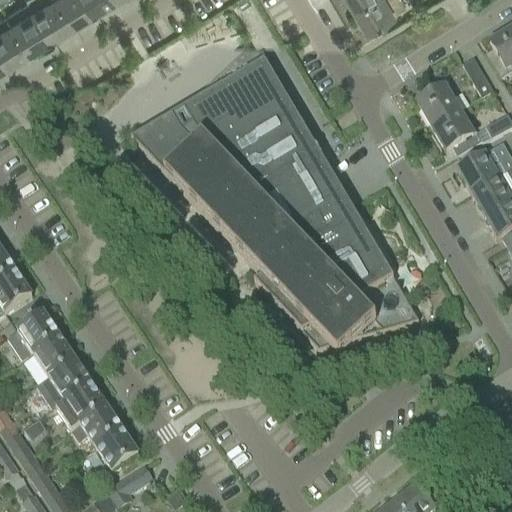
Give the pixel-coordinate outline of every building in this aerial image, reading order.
[(33,0),(30,2),(34,10),(51,37),(73,24),(58,0),(33,0)] [(58,0),(73,24),(94,11),(87,0),(58,0)] [(87,0),(94,11),(112,0),(87,0)] [(365,0),(355,6),(369,28),(406,6),(402,0),(365,0)] [(30,2),(8,16),(29,51),(51,37),(34,10),(30,2)] [(0,20),(0,52),(7,64),(8,63),(10,67),(22,60),(19,56),(29,51),(8,16),(0,20)] [(511,35),(489,50),(494,59),(487,64),(500,84),(511,76),(511,35)] [(131,148),(243,266),(262,285),(254,290),(308,347),(318,357),(327,355),(338,366),(359,345),(363,344),(363,343),(381,337),(382,338),(387,337),(417,328),(412,320),(410,316),(408,312),(406,309),(397,295),(398,295),(393,286),(392,284),(391,284),(383,270),(350,215),(350,214),(348,212),(341,200),(324,172),(325,172),(327,170),(328,169),(326,167),(316,150),(256,48),(241,62),(221,81),(222,82),(229,94),(231,96),(231,97),(187,123),(185,120),(183,117),(162,130),(148,138),(131,148)] [(481,104),(492,97),(472,65),(461,71),(481,104)] [(431,134),(458,118),(451,106),(454,104),(442,83),(417,98),(422,106),(416,109),(431,134)] [(466,130),(458,118),(431,134),(446,158),(455,153),(459,161),(480,148),(468,129),(466,130)] [(491,145),(511,133),(511,130),(508,122),(485,133),(491,145)] [(484,160),(456,176),(457,178),(458,178),(462,186),(464,189),(464,190),(470,200),(511,175),(511,168),(502,150),(484,160)] [(511,175),(470,200),(476,210),(476,209),(478,213),(481,218),(483,221),(482,221),(484,224),(483,225),(485,229),(486,228),(488,232),(487,232),(489,236),(490,236),(496,246),(501,244),(511,237),(511,175)] [(511,237),(501,244),(506,254),(511,250),(511,237)] [(0,288),(15,279),(0,256),(0,288)] [(5,321),(14,314),(31,303),(15,279),(0,288),(0,322),(4,320),(5,321)] [(51,331),(43,320),(6,345),(22,369),(32,362),(59,344),(58,342),(60,341),(53,330),(51,331)] [(48,385),(75,367),(59,344),(32,362),(48,385)] [(90,391),(75,367),(48,385),(36,393),(51,416),(55,414),(64,408),(90,391)] [(71,437),(106,414),(90,391),(64,408),(55,414),(71,437)] [(95,455),(122,437),(106,414),(71,437),(78,448),(87,443),(95,455)] [(511,424),(491,437),(509,468),(511,473),(511,424)] [(0,441),(4,448),(18,439),(10,428),(0,435),(0,441)] [(111,479),(121,472),(138,461),(122,437),(95,455),(111,479)] [(20,471),(34,462),(18,439),(4,448),(20,471)] [(6,461),(0,464),(0,477),(12,470),(6,461)] [(29,484),(42,475),(34,462),(20,471),(29,484)] [(0,479),(5,487),(18,478),(12,470),(0,477),(0,479)] [(143,474),(121,488),(128,500),(133,496),(151,485),(143,474)] [(36,495),(49,486),(42,475),(29,484),(36,495)] [(47,511),(66,511),(49,486),(36,495),(47,511)] [(121,511),(131,505),(128,500),(121,488),(103,499),(111,511),(121,511)] [(90,490),(79,497),(85,506),(96,499),(95,497),(90,490)] [(429,511),(414,492),(393,509),(395,511),(429,511)] [(22,511),(39,511),(40,511),(33,501),(21,510),(22,511)]
